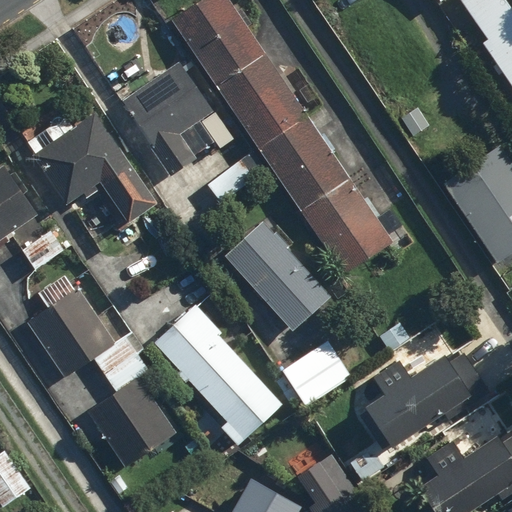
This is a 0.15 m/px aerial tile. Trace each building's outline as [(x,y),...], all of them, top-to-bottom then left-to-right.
[(223,87),(264,146),(307,208),(351,271),(398,238),(355,176),(312,113),(271,54),(233,0),(204,0),(177,19),(223,87)] [(499,59),(492,64),(499,75),(506,71),(511,79),(511,1),(511,0),(466,0),(491,36),(485,40),(499,59)] [(221,106),(186,56),(125,100),(176,172),(220,141),(204,119),(221,106)] [(420,106),(403,118),(416,136),(432,125),(420,106)] [(108,185),(133,220),(164,198),(101,110),(80,126),(71,113),(29,143),(70,200),(87,188),(93,196),(108,185)] [(511,257),(511,149),(506,141),(448,180),(504,263),(511,257)] [(259,177),(243,157),(210,182),(226,202),(259,177)] [(0,246),(6,243),(29,276),(61,253),(35,216),(30,219),(29,218),(0,176),(0,246)] [(117,222),(106,206),(86,220),(97,236),(117,222)] [(337,294),(267,218),(230,252),(299,329),(337,294)] [(121,342),(73,271),(39,294),(48,307),(29,320),(68,377),(121,342)] [(200,302),(152,344),(228,430),(212,444),(225,459),(288,404),(200,302)] [(416,338),(402,318),(381,333),(395,353),(416,338)] [(404,443),(492,382),(469,349),(458,356),(442,333),(364,386),(404,443)] [(304,394),(308,399),(353,368),(331,337),(286,368),(294,379),(281,388),(292,403),(304,394)] [(184,430),(144,375),(93,411),(133,466),(184,430)] [(448,511),(473,511),(511,485),(511,433),(508,436),(504,430),(468,455),(456,438),(417,465),(448,511)] [(379,511),(339,453),(308,475),(326,499),(307,511),(379,511)] [(301,511),(309,499),(259,472),(237,511),(301,511)]
